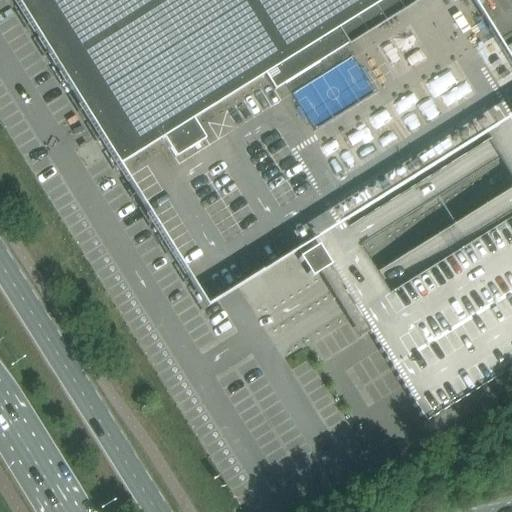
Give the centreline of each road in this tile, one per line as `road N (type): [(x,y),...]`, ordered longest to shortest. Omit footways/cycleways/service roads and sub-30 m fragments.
road 1 (primary): [(154,511),(0,266)]
road 2 (primary): [(0,402),(65,511)]
